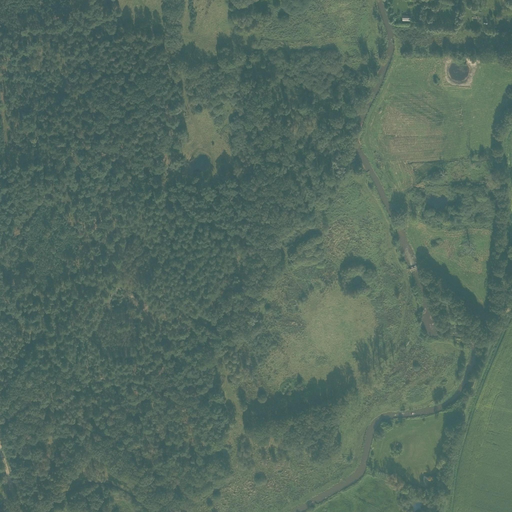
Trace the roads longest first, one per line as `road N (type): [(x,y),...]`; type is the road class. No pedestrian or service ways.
road 1 (track): [(503,307),(503,144),(511,125)]
road 2 (track): [(491,341),(450,462),(443,511)]
road 3 (track): [(31,511),(84,431),(146,395)]
